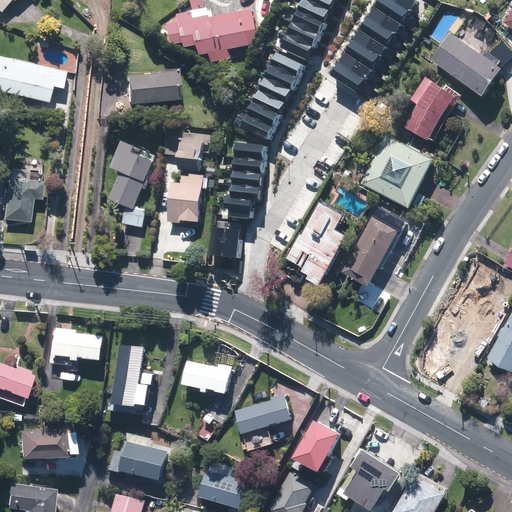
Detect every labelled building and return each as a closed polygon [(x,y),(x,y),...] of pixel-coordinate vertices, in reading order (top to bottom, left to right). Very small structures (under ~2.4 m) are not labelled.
[(0,0),(0,13),(10,2),(11,3),(13,0),(0,0)] [(327,24),(333,12),(308,0),(302,0),(298,10),(327,24)] [(308,0),(333,12),(338,0),(308,0)] [(410,34),(418,21),(383,0),(376,12),(410,34)] [(383,0),(418,21),(426,8),(411,0),(383,0)] [(411,0),(426,8),(430,0),(411,0)] [(322,36),(327,24),(298,10),(292,22),(322,36)] [(402,46),(410,34),(376,12),(368,25),(402,46)] [(436,15),(429,25),(439,32),(446,23),(436,15)] [(200,49),(202,58),(253,48),(248,24),(214,31),(212,20),(198,23),(196,17),(181,20),(183,27),(172,29),(176,48),(187,46),(188,52),(200,49)] [(316,48),(322,36),(292,22),(286,34),(316,48)] [(394,59),(402,46),(368,25),(360,37),(394,59)] [(310,60),(316,48),(286,34),(280,46),(310,60)] [(452,36),(433,62),(484,98),(502,72),(452,36)] [(386,71),(394,59),(360,37),(352,50),(386,71)] [(379,84),(386,71),(352,50),(347,58),(345,62),(379,84)] [(298,78),(305,63),(279,51),(272,67),(298,78)] [(0,61),(0,95),(46,105),(49,89),(59,91),(63,75),(0,61)] [(371,96),(379,84),(345,62),(337,75),(371,96)] [(291,94),(298,78),(272,67),(265,82),(291,94)] [(125,79),(127,106),(176,102),(173,75),(125,79)] [(442,119),(456,99),(428,80),(413,102),(419,106),(406,130),(429,142),(442,119)] [(284,110),(291,94),(265,82),(258,98),(284,110)] [(277,125),(284,110),(258,98),(251,114),(277,125)] [(270,141),(277,125),(251,114),(244,129),(270,141)] [(182,154),(180,171),(201,173),(203,143),(210,143),(211,137),(184,135),(182,154)] [(389,137),(363,184),(410,210),(436,163),(389,137)] [(236,143),(235,157),(263,160),(264,146),(236,143)] [(112,201),(134,211),(154,163),(134,155),(136,150),(124,145),(113,171),(123,175),(112,201)] [(235,157),(234,170),(262,173),(263,160),(235,157)] [(290,197),(307,207),(326,177),(309,166),(290,197)] [(234,170),(232,183),(260,186),(262,173),(234,170)] [(183,185),(173,184),(169,223),(183,224),(183,222),(199,224),(203,178),(192,177),(192,179),(183,178),(183,185)] [(41,184),(6,181),(2,221),(28,224),(30,200),(39,201),(41,184)] [(232,183),(231,197),(254,200),(259,200),(260,186),(232,183)] [(231,197),(225,197),(224,209),(253,212),(254,200),(231,197)] [(321,288),(348,239),(337,233),(346,218),(321,204),(290,261),(306,270),(304,275),(311,278),(309,281),(321,288)] [(135,214),(127,213),(124,225),(144,228),(147,211),(136,209),(135,214)] [(343,274),(369,288),(400,233),(375,219),(343,274)] [(222,256),(225,228),(212,227),(209,255),(222,256)] [(238,229),(225,228),(222,256),(236,257),(238,229)] [(468,340),(483,349),(509,302),(480,287),(471,303),(465,300),(452,324),(471,334),(468,340)] [(511,317),(489,360),(511,372),(511,317)] [(58,330),(55,356),(102,361),(105,338),(76,335),(77,332),(58,330)] [(145,349),(121,346),(114,406),(138,409),(145,349)] [(189,362),(184,385),(227,394),(233,369),(221,366),(220,369),(189,362)] [(30,376),(0,365),(0,391),(21,399),(30,376)] [(237,413),(244,436),(293,421),(285,396),(275,399),(275,401),(237,413)] [(316,423),(295,460),(321,474),(341,436),(316,423)] [(18,432),(19,459),(64,458),(63,431),(18,432)] [(169,453),(129,443),(122,472),(162,481),(169,453)] [(401,475),(364,451),(353,468),(361,473),(346,495),(372,511),(374,511),(388,491),(390,493),(401,475)] [(209,472),(201,498),(241,510),(249,484),(209,472)] [(316,487),(291,473),(269,511),(303,511),(307,506),(305,505),(316,487)] [(436,511),(446,495),(415,478),(396,511),(436,511)] [(47,511),(51,491),(8,484),(5,508),(23,511),(47,511)] [(143,511),(146,502),(119,495),(114,511),(143,511)]
